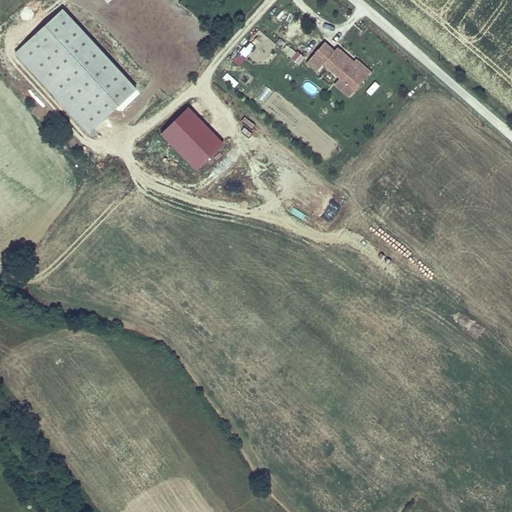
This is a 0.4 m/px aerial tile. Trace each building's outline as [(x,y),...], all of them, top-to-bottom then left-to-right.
[(134,89),(60,9),(13,53),(86,132),(134,89)] [(335,51),(325,43),(309,62),(318,70),(324,62),(341,77),(335,84),(350,95),(371,71),(357,59),(354,61),(338,47),(335,51)] [(296,50),(290,58),(299,65),(305,57),(296,50)] [(230,76),(226,82),(235,88),(239,82),(230,76)] [(197,171),(224,143),(187,107),(159,135),(197,171)]
